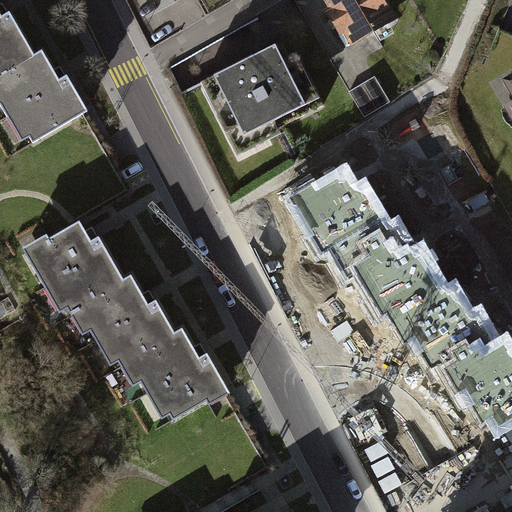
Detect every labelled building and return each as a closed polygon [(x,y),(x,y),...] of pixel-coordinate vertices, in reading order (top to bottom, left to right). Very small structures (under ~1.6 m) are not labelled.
[(384,0),(324,0),(320,3),(350,56),(400,27),(384,0)] [(0,104),(24,146),(86,109),(67,76),(60,80),(55,71),(43,50),(35,54),(10,11),(2,15),(0,11),(0,104)] [(275,62),(208,93),(235,152),(302,121),(275,62)] [(511,90),(511,102),(499,110),(511,133),(511,80),(508,83),(511,90)] [(361,92),(349,99),(365,126),(392,109),(375,82),(361,92)] [(439,370),(441,375),(456,402),(465,397),(482,428),(492,423),(498,434),(511,425),(511,357),(503,341),(495,346),(479,318),(472,322),(468,316),(455,292),(446,297),(440,287),(423,256),(417,260),(410,249),(399,230),(394,233),(386,222),(367,191),(358,195),(351,184),(347,177),(294,204),(323,258),(330,254),(347,284),(357,278),(382,321),(387,317),(405,348),(413,343),(431,375),(439,370)] [(58,312),(69,306),(84,333),(92,329),(110,362),(118,357),(132,382),(140,378),(163,419),(206,395),(209,400),(230,388),(207,347),(198,352),(194,344),(182,323),(172,328),(156,299),(145,305),(138,291),(128,273),(119,277),(100,244),(94,248),(85,233),(80,223),(48,240),(45,234),(23,247),(58,312)]
